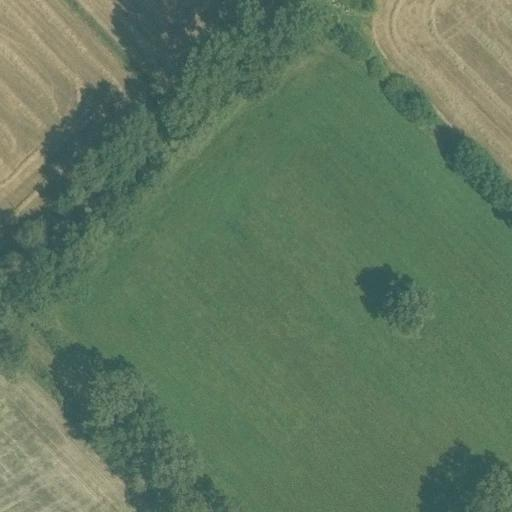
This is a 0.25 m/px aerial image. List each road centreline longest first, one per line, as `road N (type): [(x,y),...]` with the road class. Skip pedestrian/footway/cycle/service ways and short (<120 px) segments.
road 1 (track): [(308,0),(66,228),(0,279)]
road 2 (track): [(187,511),(0,307)]
